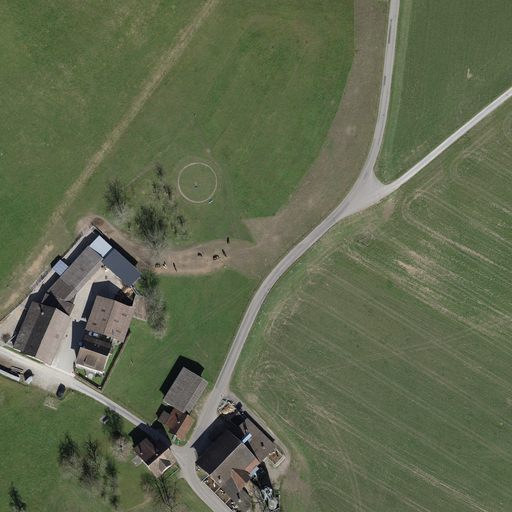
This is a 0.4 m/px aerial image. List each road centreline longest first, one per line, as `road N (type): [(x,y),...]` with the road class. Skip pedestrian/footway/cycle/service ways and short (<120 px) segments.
road 1 (unclassified): [(395,0),(370,165),(351,198),(262,293),(192,451),(192,478),(222,511)]
road 2 (track): [(0,350),(94,394),(190,463)]
road 3 (track): [(511,91),(390,189),(351,198)]
